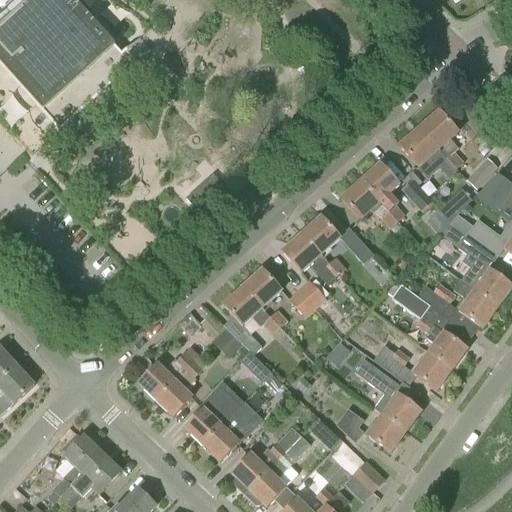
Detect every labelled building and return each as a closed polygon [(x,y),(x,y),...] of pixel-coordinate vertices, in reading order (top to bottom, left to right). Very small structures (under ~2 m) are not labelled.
[(147,53),(147,54),(149,52),(139,40),(120,57),(68,0),(0,0),(0,66),(59,132),(147,53)] [(445,162),(455,172),(463,166),(453,155),(457,152),(448,142),(456,135),(437,114),(418,131),(437,152),(446,162),(445,162)] [(417,170),(437,152),(418,131),(398,149),(417,170)] [(476,193),(497,171),(486,161),(465,183),(476,193)] [(387,215),(396,225),(404,218),(395,208),(397,206),(388,196),(398,187),(379,167),(359,184),(378,205),(387,215)] [(511,185),(495,173),(484,189),(511,209),(511,185)] [(205,199),(193,211),(204,223),(231,199),(212,177),(198,190),(197,190),(205,199)] [(437,211),(412,182),(401,192),(421,215),(428,209),(434,215),(437,211)] [(359,222),(378,205),(359,184),(340,201),(359,222)] [(450,202),(438,214),(449,226),(457,218),(461,214),(450,202)] [(389,231),(396,225),(387,215),(380,221),(389,231)] [(136,218),(108,240),(129,267),(157,245),(136,218)] [(300,237),(319,258),(338,240),(319,219),(300,237)] [(466,240),(493,259),(497,262),(504,252),(511,257),(511,226),(499,242),(477,225),(466,240)] [(450,228),(443,238),(457,248),(465,238),(450,228)] [(330,284),(337,278),(327,267),(319,258),(300,237),(281,254),(300,275),(308,267),(318,278),(322,275),(330,284)] [(495,310),(511,289),(485,269),(493,259),(466,240),(457,251),(466,258),(461,265),(469,271),(460,283),(495,310)] [(365,250),(355,259),(363,268),(373,259),(365,250)] [(329,266),(327,267),(337,278),(344,271),(335,260),(329,266)] [(241,290),(284,337),(285,337),(280,331),(287,324),(277,313),(270,320),(261,310),(280,294),(260,273),(241,290)] [(298,293),(314,311),(325,301),(309,283),(298,293)] [(495,310),(460,283),(452,293),(466,303),(458,315),(480,331),(495,310)] [(439,317),(440,317),(454,298),(439,286),(433,295),(424,289),(416,300),(439,317)] [(416,300),(401,288),(391,301),(420,322),(415,328),(427,336),(424,340),(434,347),(428,356),(449,373),(465,352),(439,333),(447,322),(440,317),(439,317),(416,300)] [(278,343),(284,337),(241,290),(222,307),(232,318),(221,328),(263,369),(265,371),(268,364),(258,353),(261,351),(241,329),(251,320),(260,329),(263,327),(278,343)] [(304,320),(314,311),(298,293),(288,302),(304,320)] [(213,342),(222,333),(209,319),(199,326),(213,342)] [(222,333),(213,342),(213,343),(211,345),(228,362),(241,348),(224,332),(223,333),(222,333)] [(388,375),(387,376),(393,380),(407,360),(396,352),(393,356),(383,349),(373,363),(383,371),(382,371),(388,375)] [(0,384),(16,370),(0,352),(0,384)] [(434,393),(449,373),(428,356),(412,377),(434,393)] [(155,404),(191,366),(183,358),(163,376),(155,369),(137,387),(155,404)] [(388,375),(382,371),(381,373),(363,360),(357,369),(367,376),(361,383),(381,398),(379,400),(390,408),(382,419),(404,435),(419,415),(380,386),(387,376),(388,375)] [(191,366),(155,404),(172,420),(190,402),(183,395),(196,383),(193,380),(199,374),(191,366)] [(263,369),(253,379),(262,387),(265,385),(271,378),(272,377),(265,371),(263,369)] [(16,370),(0,384),(0,393),(3,397),(0,399),(0,419),(33,389),(16,370)] [(271,378),(265,385),(275,395),(282,388),(271,378)] [(302,396),(310,388),(303,381),(295,389),(302,396)] [(195,420),(184,431),(202,448),(219,430),(241,408),(221,388),(200,410),(202,412),(195,420)] [(219,430),(202,448),(216,462),(219,465),(237,446),(246,437),(261,422),(243,405),(241,408),(219,430)] [(354,446),(363,435),(357,431),(363,424),(347,412),(336,428),(354,446)] [(389,456),(404,435),(382,419),(367,439),(389,456)] [(330,453),(340,443),(318,421),(307,432),(330,453)] [(244,497),(299,439),(291,431),(269,454),(267,452),(256,464),(249,457),(231,476),(236,481),(233,483),(233,487),(244,497)] [(60,501),(102,458),(84,440),(81,443),(76,437),(61,453),(67,458),(65,460),(74,469),(51,493),(60,501)] [(299,439),(244,497),(255,508),(259,508),(261,505),(266,510),(284,491),(276,483),(309,449),(299,439)] [(351,475),(362,462),(341,444),(330,456),(351,475)] [(102,458),(60,501),(70,511),(93,487),(101,494),(119,475),(102,458)] [(370,497),(383,484),(364,466),(352,479),(370,497)] [(323,508),(331,499),(323,491),(314,499),(323,508)] [(152,511),(155,509),(137,492),(120,510),(117,506),(111,511),(152,511)] [(336,511),(340,508),(331,499),(323,508),(323,509),(319,511),(336,511)] [(305,511),(295,502),(285,511),(305,511)]
